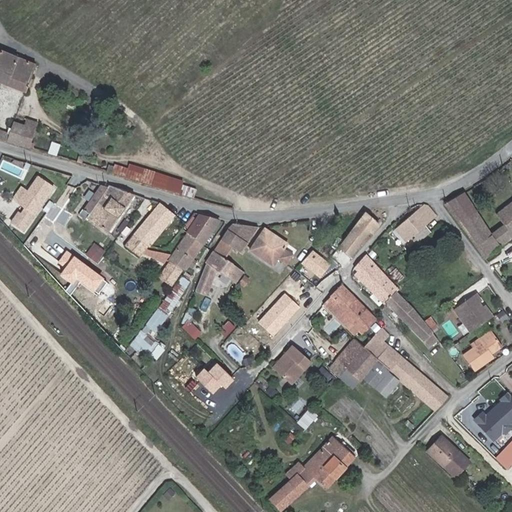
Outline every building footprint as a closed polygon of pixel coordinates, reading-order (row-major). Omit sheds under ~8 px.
[(20,55),(8,51),(0,47),(0,68),(5,70),(4,72),(7,73),(4,80),(4,81),(22,88),(33,60),(20,55)] [(36,115),(25,111),(20,122),(10,119),(7,128),(0,125),(0,135),(5,138),(29,145),(31,141),(28,140),(36,115)] [(181,178),(127,162),(126,167),(113,163),(112,165),(106,163),(104,168),(177,190),(181,178)] [(51,184),(35,173),(25,188),(23,187),(14,199),(32,211),(51,184)] [(131,191),(107,182),(105,184),(94,199),(95,200),(84,214),(103,229),(104,227),(131,191)] [(23,187),(19,183),(10,196),(14,199),(23,187)] [(105,184),(100,183),(79,210),(84,214),(95,200),(94,199),(105,184)] [(478,246),(495,233),(465,191),(447,203),(456,215),(478,246)] [(169,211),(156,201),(130,231),(143,243),(169,211)] [(511,202),(498,214),(505,225),(495,233),(478,246),(487,258),(511,238),(511,202)] [(407,243),(414,237),(424,228),(435,218),(424,209),(422,208),(420,209),(396,230),(407,243)] [(184,230),(200,242),(216,218),(196,212),(184,230)] [(378,227),(368,219),(341,248),(351,257),(378,227)] [(255,229),(233,226),(229,231),(249,243),(260,229),(255,229)] [(424,228),(414,237),(419,243),(429,234),(424,228)] [(165,257),(168,258),(181,268),(200,242),(184,230),(171,249),(165,257)] [(215,253),(233,266),(249,243),(229,231),(214,253),(215,253)] [(289,247),(266,231),(251,252),(274,268),(277,263),(283,267),(288,260),(282,256),(289,247)] [(95,241),(85,252),(96,262),(106,251),(95,241)] [(135,253),(125,244),(114,257),(124,266),(135,253)] [(332,254),(322,245),(317,249),(328,259),(332,254)] [(165,262),(168,258),(165,257),(164,256),(166,252),(141,247),(139,249),(165,262)] [(351,257),(341,248),(327,264),(334,270),(337,267),(343,272),(354,260),(351,257)] [(99,292),(108,279),(67,251),(61,260),(68,265),(63,273),(76,282),(79,278),(99,292)] [(367,255),(379,267),(383,263),(371,251),(367,255)] [(233,266),(215,253),(208,262),(196,290),(207,295),(218,269),(238,283),(245,275),(233,266)] [(386,306),(388,305),(399,294),(400,293),(378,269),(366,256),(355,269),(359,272),(355,276),(373,293),(386,306)] [(383,263),(379,267),(386,274),(390,270),(383,263)] [(183,276),(180,274),(161,301),(168,306),(179,290),(175,287),(183,276)] [(377,321),(341,285),(330,296),(332,298),(326,303),(325,305),(348,327),(352,323),(359,331),(363,335),(377,321)] [(399,294),(388,305),(411,330),(425,346),(436,338),(431,333),(425,324),(399,294)] [(493,318),(487,310),(485,312),(480,304),(482,303),(476,295),(459,307),(476,330),(493,318)] [(437,328),(431,320),(425,324),(431,333),(437,328)] [(197,336),(200,330),(187,322),(184,328),(197,336)] [(152,344),(137,329),(132,337),(147,351),(152,344)] [(382,329),(364,349),(347,370),(347,371),(360,382),(364,378),(379,361),(390,371),(418,396),(436,412),(448,399),(425,379),(384,342),(390,336),(382,329)] [(500,346),(490,331),(478,339),(480,343),(462,356),(473,371),(486,362),(483,358),(488,355),(500,346)] [(439,343),(436,338),(425,346),(429,350),(439,343)] [(347,370),(364,349),(355,341),(337,361),(333,366),(331,368),(341,377),(347,371),(347,370)] [(289,381),(308,359),(289,343),(270,365),(289,381)] [(390,371),(379,361),(364,378),(375,388),(390,371)] [(360,382),(347,371),(341,377),(353,389),(360,382)] [(511,422),(511,395),(509,392),(502,399),(503,401),(487,416),(483,412),(476,419),(495,439),(503,431),(506,432),(511,426),(511,423),(511,422)] [(306,428),(316,415),(308,409),(298,422),(306,428)] [(472,464),(444,437),(436,445),(432,440),(425,447),(441,463),(458,479),(472,464)] [(356,458),(334,439),(320,454),(305,469),(301,466),(289,477),(292,481),(272,501),(281,511),(282,511),(318,480),(328,489),(356,458)] [(511,462),(511,441),(496,458),(506,468),(511,462)]
